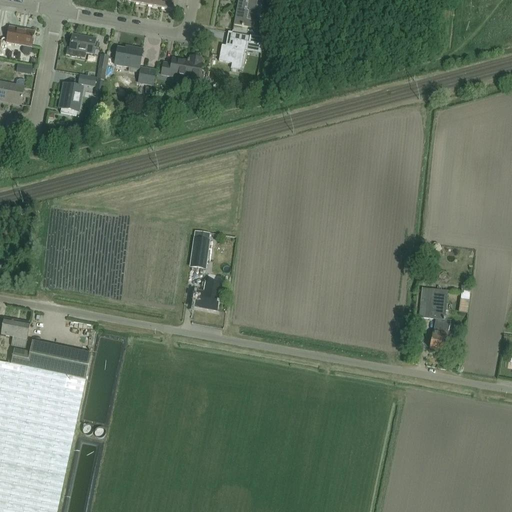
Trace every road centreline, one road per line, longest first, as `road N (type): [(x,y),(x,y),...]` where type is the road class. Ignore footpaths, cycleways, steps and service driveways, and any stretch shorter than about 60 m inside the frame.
road 1 (unclassified): [(511,388),(0,300)]
road 2 (residential): [(56,12),(168,34),(182,31),(193,0)]
road 3 (residential): [(56,12),(33,119),(0,121)]
